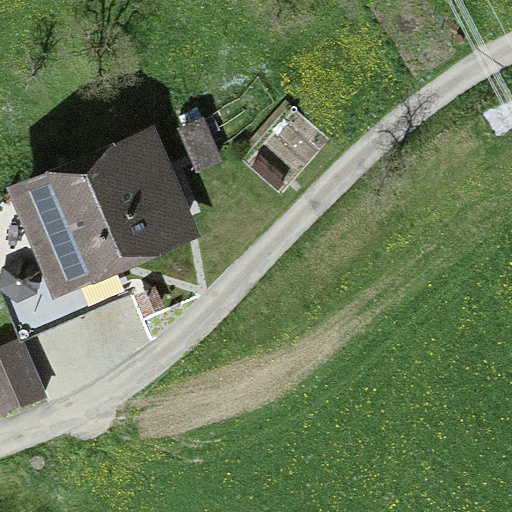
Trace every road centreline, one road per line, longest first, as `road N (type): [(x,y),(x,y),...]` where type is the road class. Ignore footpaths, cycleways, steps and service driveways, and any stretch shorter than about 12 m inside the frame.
road 1 (unclassified): [(0,441),(88,407),(206,305),(365,146),(511,44)]
road 2 (track): [(511,156),(427,194),(149,419),(88,407)]
